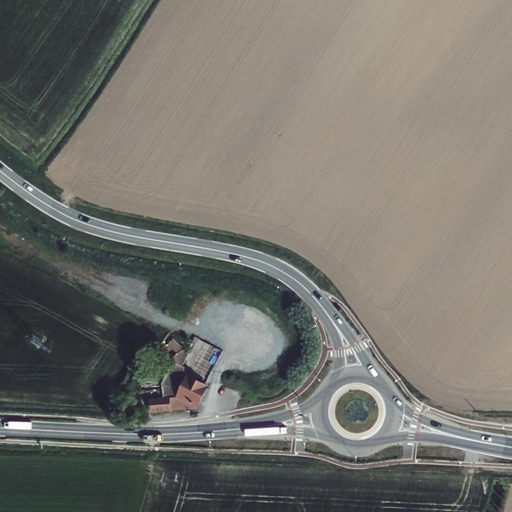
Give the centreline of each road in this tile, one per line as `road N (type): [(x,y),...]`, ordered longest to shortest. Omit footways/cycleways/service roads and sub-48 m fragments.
road 1 (tertiary): [(311,293),(263,261),(81,222),(0,170)]
road 2 (primary): [(236,429),(0,427)]
road 3 (primary): [(373,444),(411,436),(511,447)]
road 4 (primary): [(511,446),(419,418),(389,394)]
